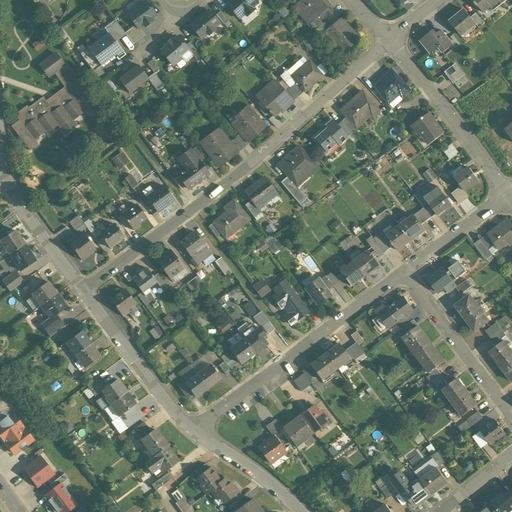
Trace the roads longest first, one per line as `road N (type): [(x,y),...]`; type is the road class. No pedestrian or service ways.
road 1 (residential): [(81,289),(191,211),(387,42)]
road 2 (residential): [(405,271),(194,430)]
road 3 (residential): [(508,194),(387,42)]
road 4 (residential): [(81,289),(194,430)]
road 5 (residential): [(511,416),(405,271)]
road 6 (residential): [(0,159),(10,191),(81,289)]
road 7 (residential): [(194,430),(302,511)]
road 8 (residential): [(508,194),(405,271)]
